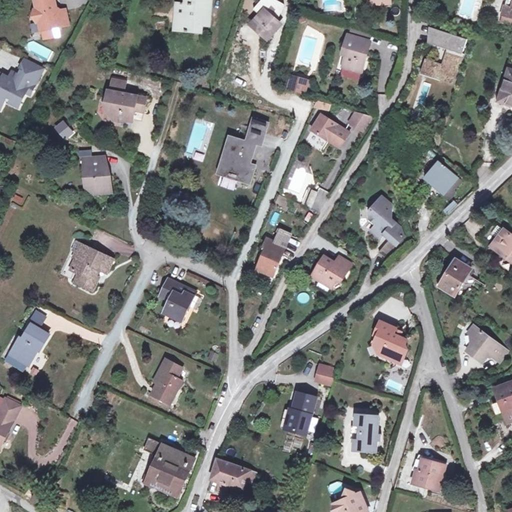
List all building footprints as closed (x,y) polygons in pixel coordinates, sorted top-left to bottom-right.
[(56,0),(46,0),(37,2),(38,11),(36,11),(34,18),(38,24),(41,24),(42,32),(43,32),(59,29),(70,27),(67,11),(59,13),(56,0)] [(187,17),(178,16),(177,31),(203,34),(204,27),(212,28),(214,0),(188,0),(188,3),(187,17)] [(511,0),(504,0),(501,14),(501,17),(511,19),(511,0)] [(180,3),(178,16),(187,17),(188,3),(180,3)] [(255,27),(265,35),(267,31),(273,36),(281,24),(267,12),(255,27)] [(511,19),(501,17),(505,24),(511,26),(511,19)] [(356,27),(353,35),(375,43),(378,34),(356,27)] [(59,29),(43,32),(45,40),(60,37),(59,29)] [(469,41),(432,29),(430,45),(452,52),(447,67),(438,64),(434,76),(456,83),(469,41)] [(349,55),(346,66),(358,69),(366,72),(375,43),(353,35),(347,54),(349,55)] [(28,49),(48,60),(52,52),(32,41),(28,49)] [(45,69),(26,59),(18,75),(13,73),(10,79),(0,73),(0,110),(1,110),(5,101),(19,109),(28,91),(32,93),(45,69)] [(438,64),(430,62),(426,74),(434,76),(438,64)] [(356,76),(358,69),(346,66),(344,72),(356,76)] [(511,67),(499,100),(511,104),(511,67)] [(293,78),(290,90),(306,94),(309,82),(293,78)] [(114,92),(110,90),(107,99),(112,101),(110,113),(115,122),(122,124),(123,120),(134,123),(136,113),(144,114),(148,100),(125,94),(128,83),(114,80),(112,89),(115,90),(114,92)] [(316,101),(315,108),(330,111),(331,104),(316,101)] [(357,110),(352,124),(366,132),(373,115),(357,110)] [(324,114),(314,129),(342,147),(352,132),(347,129),(342,131),(337,128),(340,124),(324,114)] [(253,118),(249,130),(257,133),(264,135),(268,123),(253,118)] [(246,129),(242,141),(253,145),(257,133),(249,130),(246,129)] [(253,145),(242,141),(233,138),(222,170),(228,172),(240,176),(239,181),(247,184),(252,170),(247,168),(253,145)] [(87,159),(96,158),(95,151),(83,153),(84,160),(87,159)] [(109,157),(96,158),(87,159),(91,188),(97,188),(99,194),(118,192),(116,175),(112,175),(109,157)] [(461,181),(466,175),(452,163),(435,184),(454,200),(467,185),(461,181)] [(227,178),(239,181),(240,176),(228,172),(227,178)] [(312,187),(305,204),(314,208),(321,191),(312,187)] [(372,232),(381,241),(385,237),(390,242),(379,254),(386,260),(405,238),(401,229),(392,221),(393,206),(384,199),(374,210),(371,210),(371,219),(377,220),(377,227),(372,232)] [(448,215),(458,205),(453,200),(444,210),(448,215)] [(511,260),(511,234),(500,227),(493,227),(482,242),(511,262),(511,260)] [(270,238),(264,254),(266,255),(261,269),(276,275),(288,246),(270,238)] [(112,259),(81,244),(74,257),(80,261),(76,271),(80,274),(77,281),(93,289),(97,281),(94,280),(99,269),(106,273),(112,259)] [(325,255),(312,274),(330,287),(336,279),(340,282),(352,265),(340,257),(334,265),(332,263),(333,261),(325,255)] [(461,274),(466,265),(459,261),(455,269),(461,274)] [(475,270),(466,265),(461,274),(455,269),(443,289),(458,300),(475,270)] [(167,302),(175,284),(170,282),(163,299),(167,302)] [(185,325),(196,302),(188,297),(190,292),(175,284),(167,302),(173,305),(168,317),(185,325)] [(199,296),(190,292),(188,297),(196,302),(199,296)] [(44,319),(34,314),(28,326),(37,331),(44,319)] [(382,323),(376,336),(379,338),(376,346),(379,355),(399,363),(402,357),(406,358),(409,350),(405,348),(408,341),(401,338),(395,335),(397,330),(397,329),(382,323)] [(509,352),(474,324),(468,332),(473,337),(473,348),(469,353),(481,361),(489,353),(501,362),(509,352)] [(38,352),(46,338),(29,329),(22,344),(19,342),(7,364),(23,373),(26,366),(28,366),(36,351),(38,352)] [(184,371),(168,363),(157,384),(158,384),(152,397),(170,406),(181,384),(178,382),(184,371)] [(336,369),(319,365),(317,374),(321,374),(319,382),(332,385),(336,369)] [(401,382),(404,369),(390,366),(387,380),(386,380),(384,390),(404,395),(407,383),(401,382)] [(511,384),(494,391),(499,403),(492,406),(495,416),(503,413),(506,423),(511,420),(511,384)] [(319,400),(299,395),(290,431),(309,436),(319,400)] [(12,405),(0,400),(0,440),(2,441),(14,414),(10,411),(12,405)] [(379,421),(364,420),(362,454),(378,454),(379,421)] [(183,498),(192,471),(187,469),(192,457),(150,440),(145,453),(160,458),(150,486),(183,498)] [(197,459),(192,457),(187,469),(192,471),(197,459)] [(219,459),(213,479),(246,492),(250,481),(256,483),(259,474),(219,459)] [(419,475),(415,488),(440,496),(443,486),(440,486),(445,469),(425,463),(421,476),(419,475)] [(333,493),(342,486),(337,481),(329,487),(333,493)] [(336,503),(340,511),(363,511),(361,505),(364,504),(359,493),(357,494),(356,491),(348,489),(345,496),(346,499),(336,503)] [(39,491),(35,500),(41,503),(45,494),(39,491)]
